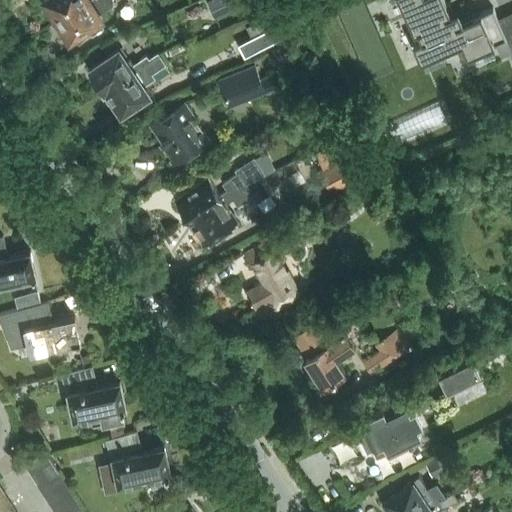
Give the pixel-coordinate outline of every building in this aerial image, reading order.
[(45,0),(57,19),(87,0),(45,0)] [(87,0),(57,19),(70,39),(86,29),(92,33),(102,27),(101,20),(98,15),(113,5),(113,0),(87,0)] [(210,0),(217,16),(235,9),(231,0),(210,0)] [(507,38),(494,7),(457,23),(449,5),(451,4),(450,2),(447,3),(445,0),(399,0),(414,33),(418,31),(422,39),(413,43),(421,61),(430,57),(431,60),(457,49),(462,58),(507,38)] [(254,34),(240,41),(246,54),(278,38),(267,15),(249,24),(254,34)] [(103,90),(106,88),(159,54),(157,52),(150,57),(148,55),(134,64),(130,58),(127,60),(119,47),(89,68),(103,90)] [(122,112),(149,93),(144,85),(156,77),(152,71),(165,63),(159,54),(106,88),(122,112)] [(258,61),(220,76),(230,104),(280,85),(274,70),(263,74),(258,61)] [(185,101),(152,123),(165,142),(162,144),(175,163),(210,139),(185,101)] [(313,152),(336,194),(360,180),(337,139),(313,152)] [(185,219),(187,221),(245,183),(260,176),(264,174),(253,158),(235,168),(238,172),(222,183),(227,190),(219,195),(207,177),(187,190),(186,188),(176,194),(177,196),(175,198),(188,217),(185,219)] [(245,183),(187,221),(189,224),(192,222),(197,230),(194,232),(201,241),(203,239),(205,242),(236,220),(224,203),(232,197),(237,204),(252,193),(258,201),(271,192),(260,176),(245,183)] [(376,221),(402,208),(387,178),(361,191),(376,221)] [(0,284),(36,276),(30,249),(8,254),(4,235),(0,235),(0,284)] [(285,260),(272,236),(246,251),(263,283),(246,292),(255,309),(272,299),(276,306),(299,294),(282,262),(285,260)] [(38,290),(31,292),(34,303),(41,301),(38,290)] [(80,342),(74,316),(51,322),(47,301),(17,308),(1,313),(12,349),(28,343),(30,354),(80,342)] [(328,344),(314,323),(294,335),(308,357),(305,359),(324,387),(345,374),(336,359),(355,347),(346,333),(328,344)] [(382,349),(366,359),(374,371),(412,345),(400,327),(378,342),(382,349)] [(476,356),(442,372),(455,398),(488,382),(476,356)] [(93,366),(62,374),(65,387),(68,387),(75,419),(100,413),(103,428),(125,423),(122,408),(126,407),(120,381),(98,386),(93,366)] [(403,399),(357,422),(364,434),(358,437),(366,452),(388,441),(394,454),(423,440),(417,427),(422,425),(414,409),(409,412),(403,399)] [(138,431),(105,440),(108,453),(111,453),(118,484),(170,473),(164,447),(142,452),(138,431)] [(46,453),(25,466),(32,475),(52,462),(46,453)] [(448,453),(429,463),(435,475),(454,465),(448,453)] [(38,485),(58,472),(52,462),(32,475),(38,485)] [(45,495),(65,483),(58,472),(38,485),(45,495)] [(427,487),(420,476),(381,502),(387,511),(418,511),(429,505),(420,492),(427,487)] [(65,483),(45,495),(51,505),(71,493),(65,483)] [(4,493),(0,495),(0,509),(10,503),(4,493)] [(71,493),(51,505),(55,511),(62,511),(77,503),(71,493)] [(453,493),(429,505),(418,511),(447,511),(444,507),(457,500),(453,493)] [(168,511),(181,504),(176,498),(155,511),(168,511)] [(16,511),(10,503),(0,509),(0,511),(16,511)] [(83,511),(77,503),(62,511),(83,511)]
